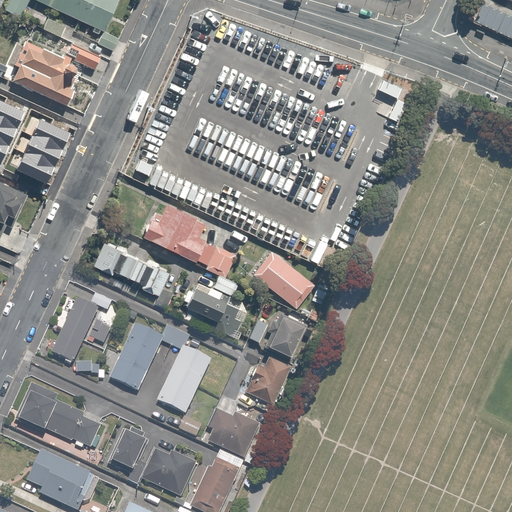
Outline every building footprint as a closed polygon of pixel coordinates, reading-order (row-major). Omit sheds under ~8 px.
[(34,0),(51,8),(100,31),(114,0),(34,0)] [(66,21),(49,13),(44,21),(42,27),(59,35),(62,28),(66,21)] [(42,27),(39,26),(29,46),(53,57),(62,37),(59,35),(42,27)] [(94,43),(109,50),(115,38),(100,31),(94,43)] [(0,85),(24,97),(37,70),(29,66),(34,56),(30,54),(32,49),(0,34),(0,85)] [(404,87),(383,78),(377,91),(398,100),(404,87)] [(8,225),(23,192),(0,181),(0,228),(3,223),(8,225)] [(152,209),(139,237),(198,263),(227,276),(236,256),(200,240),(204,230),(200,228),(203,222),(163,204),(159,212),(152,209)] [(162,289),(171,271),(101,240),(90,266),(154,294),(149,306),(165,313),(173,294),(162,289)] [(268,248),(250,272),(293,305),(311,282),(268,248)] [(211,286),(228,294),(232,283),(226,280),(216,275),(211,286)] [(231,329),(234,330),(245,304),(227,296),(228,294),(211,286),(211,288),(191,279),(179,305),(204,316),(199,326),(227,339),(231,329)] [(105,311),(110,299),(93,292),(87,305),(74,299),(61,328),(58,326),(46,352),(71,363),(96,306),(105,311)] [(261,346),(297,362),(313,326),(277,310),(261,346)] [(266,321),(256,317),(246,339),(256,343),(266,321)] [(93,320),(84,341),(90,344),(92,340),(102,344),(108,327),(93,320)] [(154,401),(182,413),(207,358),(184,348),(189,337),(163,326),(158,337),(131,325),(107,379),(137,392),(159,341),(177,350),(154,401)] [(276,409),(291,376),(294,368),(264,355),(259,365),(254,363),(240,393),(276,409)] [(89,362),(73,363),(74,373),(89,372),(89,362)] [(55,403),(57,398),(29,386),(14,421),(43,434),(44,430),(69,441),(69,440),(86,447),(87,445),(100,417),(83,410),(81,414),(55,403)] [(248,462),(265,423),(233,409),(229,417),(214,410),(207,427),(211,429),(205,443),(216,448),(217,448),(248,462)] [(178,423),(175,429),(193,438),(196,431),(178,423)] [(145,442),(120,431),(102,471),(134,486),(144,465),(136,462),(145,442)] [(78,504),(92,473),(38,449),(24,482),(37,488),(34,494),(68,509),(72,501),(78,504)] [(178,497),(193,462),(170,452),(169,455),(155,449),(141,481),(178,497)] [(180,509),(187,511),(225,511),(247,463),(217,450),(210,466),(205,464),(204,467),(188,502),(187,504),(183,502),(180,509)]
